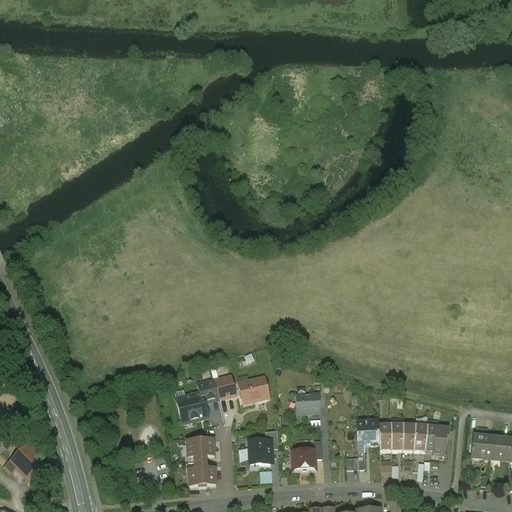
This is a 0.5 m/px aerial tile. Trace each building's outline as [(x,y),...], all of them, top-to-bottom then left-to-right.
[(213,382),(218,400),(218,402),(235,398),(230,378),(213,382)] [(249,387),(239,389),(243,405),(257,401),(258,403),(268,400),(263,381),(248,384),(249,387)] [(197,386),(199,396),(201,396),(203,403),(218,400),(213,382),(197,386)] [(199,396),(176,402),(182,426),(207,420),(203,403),(201,396),(199,396)] [(318,397),(296,398),(297,417),(319,415),(318,397)] [(377,424),(355,425),(357,455),(364,455),(364,449),(368,449),(369,449),(379,448),(378,427),(377,424)] [(378,427),(379,448),(379,455),(386,455),(386,453),(391,453),(390,427),(378,427)] [(402,427),(390,427),(391,453),(391,454),(397,454),(397,453),(402,453),(402,427)] [(415,427),(402,427),(402,453),(402,455),(408,455),(409,453),(413,453),(415,427)] [(427,428),(415,427),(413,453),(413,455),(420,456),(420,454),(425,454),(427,429),(427,428)] [(448,431),(427,429),(425,454),(432,455),(432,459),(439,460),(439,457),(444,458),(446,441),(447,441),(448,431)] [(265,435),(265,443),(268,443),(269,452),(278,452),(277,434),(265,435)] [(492,440),(472,438),(470,461),(471,461),(472,458),(481,459),(481,462),(490,463),(492,440)] [(510,442),(492,440),(490,463),(508,464),(510,442)] [(195,443),(186,444),(187,460),(188,460),(189,473),(188,473),(189,489),(198,489),(198,490),(205,490),(205,488),(215,488),(214,471),(205,472),(205,459),(214,459),(213,442),(203,443),(203,441),(195,442),(195,443)] [(265,443),(248,444),(250,466),(259,466),(259,467),(270,467),(269,452),(268,443),(265,443)] [(313,444),(314,452),(314,462),(322,462),(321,444),(313,444)] [(51,470),(27,448),(10,465),(33,487),(51,470)] [(314,452),(292,453),(293,473),(315,472),(314,462),(314,452)] [(358,472),(357,460),(346,461),(346,473),(358,472)] [(391,463),(380,464),(380,475),(391,474),(391,463)] [(413,464),(402,463),(402,474),(412,475),(413,464)] [(259,473),(260,485),(272,485),(271,473),(259,473)]
